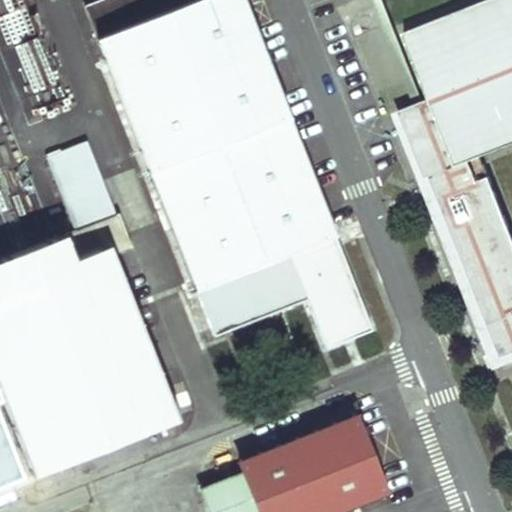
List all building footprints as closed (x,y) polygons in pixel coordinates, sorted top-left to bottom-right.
[(240,0),(104,0),(85,8),(214,335),(308,298),(327,346),(371,329),(240,0)] [(511,0),(482,0),(402,31),(428,97),(454,163),(480,153),(511,140),(511,0)] [(454,163),(428,97),(393,110),(494,365),(511,359),(511,234),(480,153),(454,163)] [(46,157),(81,243),(121,227),(87,141),(46,157)] [(0,260),(0,393),(33,476),(178,418),(110,246),(74,259),(65,236),(0,260)] [(241,462),(261,511),(330,511),(383,492),(353,417),(241,462)]
